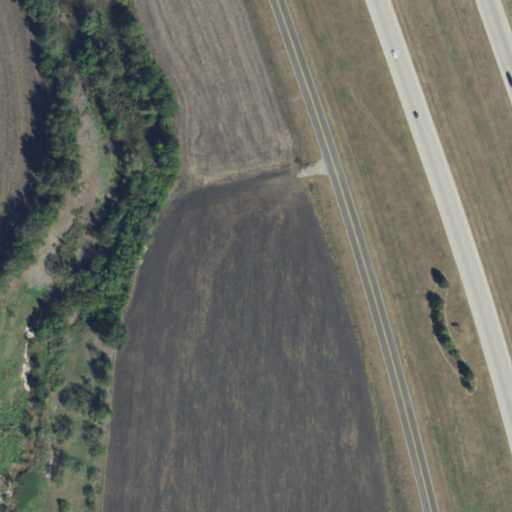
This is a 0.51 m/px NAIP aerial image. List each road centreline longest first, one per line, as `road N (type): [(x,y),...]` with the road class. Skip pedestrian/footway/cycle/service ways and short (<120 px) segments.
road 1 (residential): [(431,511),(413,423),(277,0)]
road 2 (motorway): [(377,0),(511,413)]
